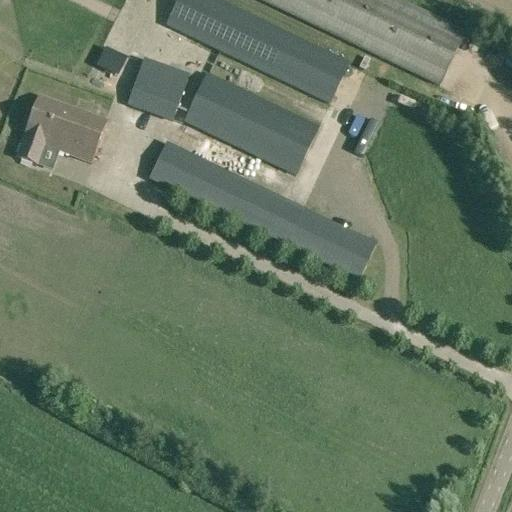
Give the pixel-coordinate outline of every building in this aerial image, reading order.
[(392,0),(179,0),(167,27),(329,105),(348,65),(212,0),(258,0),(439,87),(464,35),(392,0)] [(172,120),(185,84),(141,67),(127,105),(172,120)] [(317,130),(206,78),(185,124),(295,176),(317,130)] [(92,163),(107,121),(39,96),(24,138),(24,139),(17,159),(36,166),(44,146),(92,163)] [(376,246),(166,145),(149,180),(359,281),(376,246)]
